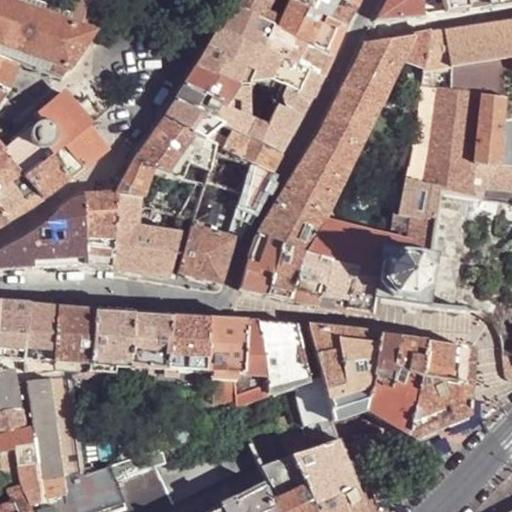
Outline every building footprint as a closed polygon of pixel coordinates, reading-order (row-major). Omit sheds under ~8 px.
[(77,0),(73,15),(70,24),(33,11),(2,0),(0,0),(0,46),(50,64),(46,75),(61,81),(95,32),(94,32),(105,0),(77,0)] [(2,0),(33,11),(70,24),(73,15),(30,0),(2,0)] [(234,0),(231,7),(264,24),(267,12),(272,0),(234,0)] [(287,0),(288,1),(291,2),(344,28),(350,17),(355,8),(339,0),(287,0)] [(359,0),(339,0),(355,8),(359,0)] [(386,0),(376,21),(422,17),(418,0),(386,0)] [(433,0),(436,15),(447,13),(445,0),(433,0)] [(445,0),(447,13),(469,10),(468,0),(445,0)] [(468,0),(469,10),(489,7),(487,0),(468,0)] [(341,37),(344,28),(291,2),(288,1),(281,19),(278,30),(332,57),(341,37)] [(222,22),(219,29),(257,47),(260,40),(267,44),(274,29),(264,24),(231,7),(222,22)] [(267,12),(264,24),(274,29),(278,30),(281,19),(267,12)] [(511,20),(429,32),(423,69),(422,71),(420,88),(477,95),(503,98),(504,78),(511,76),(511,20)] [(210,42),(206,47),(230,58),(256,69),(265,51),(264,51),(257,47),(219,29),(210,42)] [(331,60),(332,57),(278,30),(274,29),(267,44),(264,51),(265,51),(322,78),(331,60)] [(280,198),(257,237),(280,243),(277,253),(298,259),(324,265),(374,278),(378,252),(406,255),(407,250),(404,249),(320,224),(400,63),(423,69),(429,32),(412,36),(365,44),(336,101),(319,133),(280,198)] [(197,62),(193,69),(218,81),(230,58),(206,47),(197,62)] [(265,51),(256,69),(259,72),(311,97),(312,98),(312,96),(319,84),(322,78),(265,51)] [(35,71),(36,64),(9,54),(7,60),(18,65),(18,66),(35,71)] [(0,57),(0,88),(7,91),(18,66),(18,65),(7,60),(0,57)] [(230,58),(218,81),(234,89),(248,95),(251,87),(259,72),(256,69),(230,58)] [(187,80),(183,87),(218,104),(225,107),(229,100),(234,89),(218,81),(193,69),(187,80)] [(260,101),(299,119),(306,107),(312,98),(311,97),(259,72),(251,87),(264,94),(260,101)] [(503,98),(502,126),(503,127),(511,125),(511,76),(504,78),(503,98)] [(178,95),(173,102),(209,120),(218,104),(183,87),(178,95)] [(0,105),(8,93),(7,91),(0,88),(0,105)] [(462,199),(477,95),(420,88),(410,149),(404,183),(440,195),(462,199)] [(294,127),(299,119),(260,101),(248,95),(234,89),(229,100),(235,102),(231,110),(243,116),(288,138),(294,127)] [(73,143),(91,129),(84,121),(61,95),(36,117),(41,123),(47,123),(53,126),(58,132),(58,140),(73,143)] [(503,98),(477,95),(462,199),(481,201),(484,183),(500,175),(501,175),(511,175),(511,125),(503,127),(502,126),(503,98)] [(168,111),(164,119),(203,139),(219,125),(209,120),(173,102),(168,111)] [(285,145),(288,138),(243,116),(231,110),(225,107),(218,104),(209,120),(219,125),(226,129),(235,132),(280,155),(285,145)] [(148,141),(132,162),(150,171),(158,175),(178,186),(180,183),(188,167),(203,139),(164,119),(148,141)] [(39,124),(33,128),(36,130),(32,135),(33,142),(37,147),(43,149),(47,149),(53,146),(57,139),(58,140),(58,132),(53,126),(47,123),(41,123),(40,124),(39,124)] [(18,135),(21,139),(33,128),(30,125),(18,135)] [(50,158),(43,149),(37,147),(33,142),(32,135),(36,130),(33,128),(21,139),(11,147),(3,154),(2,155),(24,179),(50,158)] [(58,140),(57,139),(53,146),(47,149),(43,149),(50,158),(69,180),(91,163),(107,149),(91,129),(73,143),(58,140)] [(226,129),(216,146),(253,165),(269,173),(277,160),(280,155),(235,132),(226,129)] [(203,139),(188,167),(205,179),(216,146),(203,139)] [(253,165),(216,146),(205,179),(199,195),(186,228),(234,240),(237,229),(253,165)] [(0,227),(28,210),(43,200),(24,179),(2,155),(3,154),(0,149),(0,227)] [(58,189),(69,180),(50,158),(24,179),(43,200),(58,189)] [(124,176),(114,195),(116,196),(141,198),(150,171),(132,162),(124,176)] [(237,229),(240,230),(257,196),(269,173),(253,165),(237,229)] [(505,205),(511,206),(511,175),(501,175),(500,175),(484,183),(481,201),(505,205)] [(404,183),(402,182),(394,220),(396,221),(408,223),(406,238),(404,249),(407,250),(406,255),(431,259),(440,195),(404,183)] [(185,202),(176,215),(152,207),(145,227),(137,225),(141,198),(116,196),(109,268),(141,273),(169,278),(169,273),(173,274),(176,274),(186,228),(199,195),(191,190),(185,202)] [(92,266),(109,268),(116,196),(114,195),(96,197),(83,198),(82,265),(92,266)] [(423,308),(466,314),(468,314),(475,313),(481,317),(505,320),(508,295),(462,291),(466,221),(502,225),(505,205),(481,201),(462,199),(440,195),(431,259),(423,308)] [(60,266),(82,265),(83,198),(75,199),(63,204),(48,222),(23,238),(31,268),(60,266)] [(396,221),(394,236),(406,238),(408,223),(396,221)] [(202,281),(219,285),(234,240),(186,228),(176,274),(202,281)] [(238,291),(264,297),(277,253),(280,243),(257,237),(251,245),(245,265),(238,291)] [(31,268),(23,238),(0,250),(0,270),(2,270),(31,268)] [(395,305),(423,308),(431,259),(406,255),(378,252),(374,278),(375,278),(372,302),(373,303),(395,305)] [(277,253),(264,297),(277,300),(286,303),(298,259),(277,253)] [(298,259),(286,303),(298,305),(313,308),(324,265),(298,259)] [(324,265),(313,308),(342,313),(371,318),(373,303),(372,302),(375,278),(374,278),(324,265)] [(0,302),(0,356),(14,358),(22,358),(27,305),(7,303),(0,302)] [(27,305),(22,358),(33,359),(52,360),(56,307),(39,306),(27,305)] [(73,308),(56,307),(52,360),(52,361),(57,362),(68,363),(68,361),(87,364),(94,310),(73,308)] [(109,311),(94,310),(87,364),(113,366),(113,365),(126,366),(131,313),(109,311)] [(153,315),(131,313),(126,366),(126,367),(154,368),(164,369),(170,316),(153,315)] [(190,318),(170,316),(164,369),(202,372),(208,319),(190,318)] [(202,372),(202,373),(214,374),(230,375),(235,407),(267,394),(255,322),(223,320),(208,319),(202,372)] [(265,323),(255,322),(267,394),(268,395),(292,386),(307,381),(306,380),(292,325),(265,323)] [(339,331),(305,326),(318,375),(320,375),(332,418),(333,420),(342,417),(362,410),(368,382),(377,336),(339,331)] [(368,382),(385,390),(391,369),(395,338),(385,337),(377,336),(368,382)] [(395,338),(391,369),(416,378),(422,342),(407,340),(395,338)] [(422,342),(416,378),(418,379),(468,387),(470,348),(444,345),(422,342)] [(511,353),(502,359),(503,373),(507,378),(511,380),(511,353)] [(0,469),(5,482),(7,490),(8,490),(20,487),(30,511),(100,511),(122,504),(112,477),(109,466),(96,470),(85,474),(61,481),(55,460),(46,462),(31,379),(18,381),(14,358),(0,356),(0,469)] [(33,359),(34,365),(57,367),(57,362),(52,361),(52,360),(33,359)] [(154,368),(155,382),(214,386),(214,374),(202,373),(202,372),(164,369),(154,368)] [(405,436),(418,379),(416,378),(391,369),(385,390),(368,382),(362,410),(363,410),(387,425),(405,436)] [(55,460),(61,481),(85,474),(83,458),(82,453),(70,374),(31,379),(46,462),(55,460)] [(307,381),(292,386),(304,426),(332,418),(320,375),(318,375),(306,380),(307,381)] [(405,436),(412,440),(434,431),(452,423),(467,416),(468,387),(418,379),(405,436)] [(332,418),(304,426),(290,429),(285,414),(278,417),(278,419),(277,419),(277,421),(282,436),(289,456),(290,457),(338,440),(335,431),(308,439),(308,440),(298,444),(296,438),(298,437),(297,436),(333,426),(332,421),(333,420),(332,418)] [(245,433),(251,449),(282,436),(277,421),(245,433)] [(207,433),(204,428),(196,431),(198,436),(207,433)] [(177,430),(159,433),(159,440),(159,450),(181,442),(177,430)] [(272,511),(268,502),(262,489),(251,449),(245,433),(245,431),(208,447),(162,461),(152,464),(112,477),(122,504),(100,511),(272,511)] [(149,448),(132,449),(131,443),(120,444),(121,454),(122,461),(149,452),(159,450),(159,440),(148,441),(149,448)] [(344,455),(338,440),(290,457),(312,506),(355,485),(344,455)] [(109,466),(112,477),(152,464),(162,461),(159,450),(149,452),(122,461),(111,466),(109,466)] [(121,454),(110,455),(111,466),(122,461),(121,454)] [(95,456),(83,458),(85,474),(96,470),(95,456)] [(314,511),(312,506),(290,457),(289,456),(259,467),(276,498),(268,502),(272,511),(314,511)] [(355,485),(312,506),(314,511),(364,511),(360,499),(355,485)] [(0,511),(30,511),(20,487),(8,490),(11,502),(4,505),(2,501),(0,501),(0,511)]
